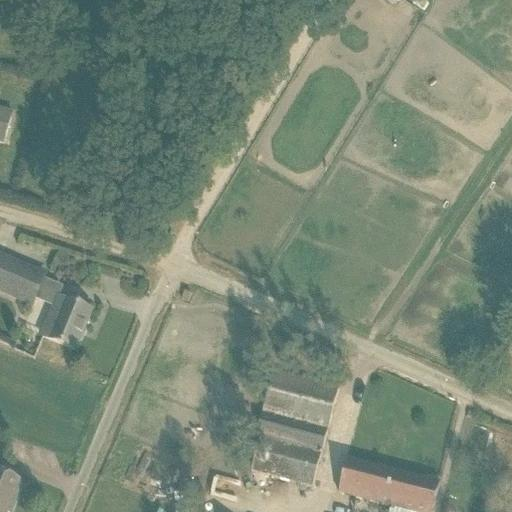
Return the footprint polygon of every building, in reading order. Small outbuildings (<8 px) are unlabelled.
[(0,143),(4,144),(11,118),(0,115),(0,143)] [(45,277),(0,257),(0,295),(32,308),(45,277)] [(75,352),(91,313),(58,299),(42,338),(75,352)] [(307,495),(335,389),(269,372),(242,478),(307,495)] [(403,511),(432,511),(440,485),(347,461),(339,495),(403,511)] [(10,510),(21,482),(0,474),(0,511),(5,511),(7,508),(10,510)]
